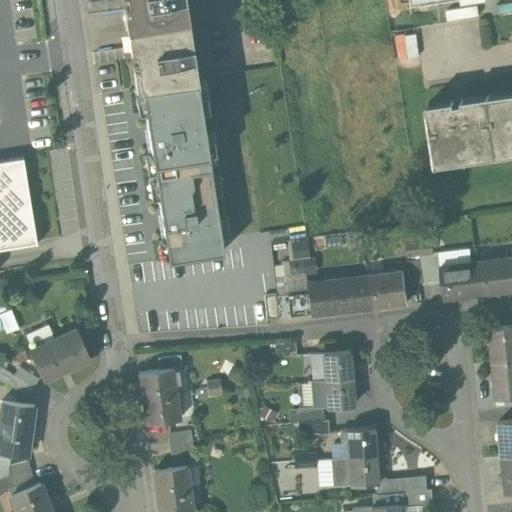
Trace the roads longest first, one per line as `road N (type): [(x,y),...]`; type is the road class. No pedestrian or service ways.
road 1 (residential): [(115,362),(65,0)]
road 2 (residential): [(458,313),(376,323),(390,407),(472,472)]
road 3 (residential): [(128,511),(70,467),(56,450),(54,430),(64,407),(115,362)]
road 4 (residential): [(472,472),(458,313)]
road 5 (residential): [(140,511),(115,362)]
